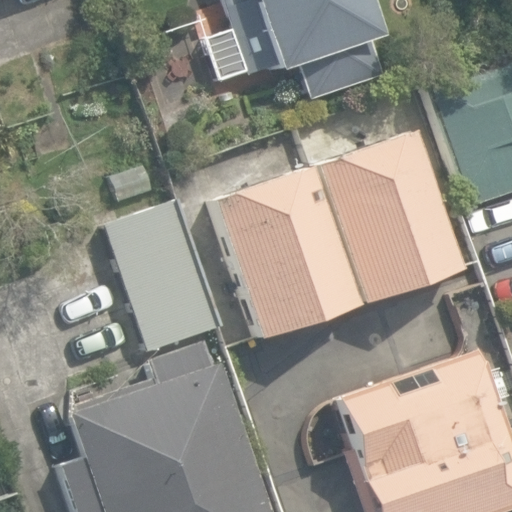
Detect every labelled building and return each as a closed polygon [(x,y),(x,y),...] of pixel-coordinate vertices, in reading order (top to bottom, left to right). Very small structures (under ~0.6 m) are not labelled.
[(289,64),(301,100),(372,76),(360,40),(369,37),(356,0),(214,0),(224,29),(197,38),(211,81),(239,71),(242,80),(289,64)] [(511,55),(416,88),(458,209),(511,190),(511,55)] [(304,163),(352,304),(450,270),(402,130),(304,163)] [(199,204),(244,340),(348,305),(303,170),(199,204)] [(94,225),(136,352),(210,327),(168,200),(94,225)] [(204,365),(195,341),(136,361),(142,378),(62,406),(64,412),(57,415),(72,458),(50,466),(65,511),(262,511),(210,363),(204,365)] [(511,511),(511,480),(466,349),(325,398),(353,478),(342,482),(353,511),(511,511)]
